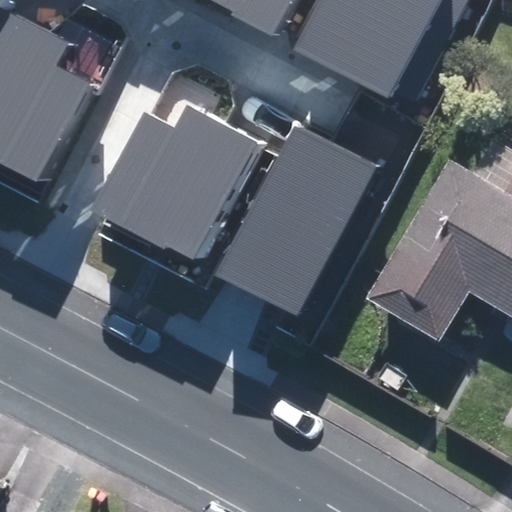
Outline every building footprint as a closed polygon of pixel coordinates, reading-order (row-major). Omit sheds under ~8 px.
[(201,0),(270,36),(289,0),(201,0)] [(315,0),(291,46),(412,109),(470,0),(315,0)] [(193,261),(255,145),(186,108),(176,128),(145,112),(94,208),(193,261)] [(294,319),(375,167),(296,125),(216,277),(294,319)] [(511,187),(453,154),(378,288),(450,328),(476,280),(511,300),(511,187)]
